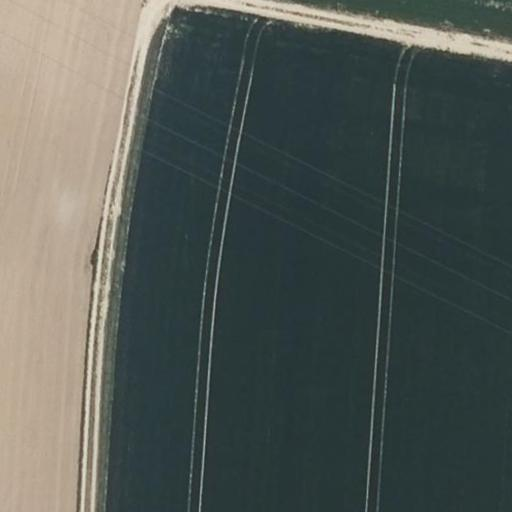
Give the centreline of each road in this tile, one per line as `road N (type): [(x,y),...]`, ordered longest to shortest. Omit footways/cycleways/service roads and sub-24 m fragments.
road 1 (track): [(86,511),(103,274),(123,126),(154,0)]
road 2 (track): [(237,0),(511,50)]
